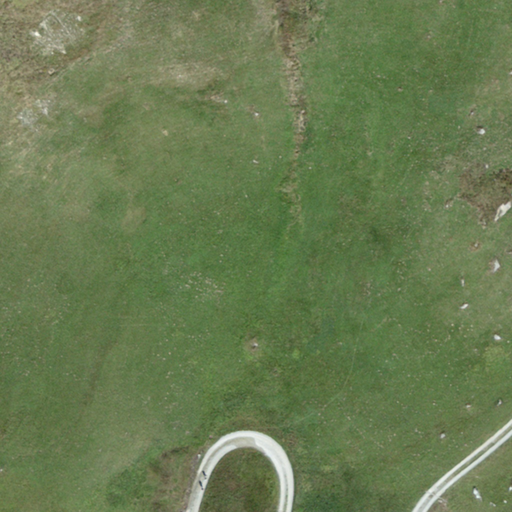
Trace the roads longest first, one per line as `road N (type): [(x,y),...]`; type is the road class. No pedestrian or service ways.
road 1 (track): [(284,511),(286,472),(270,445),(253,437),(228,441),(213,456),(193,511)]
road 2 (track): [(511,425),(416,511)]
